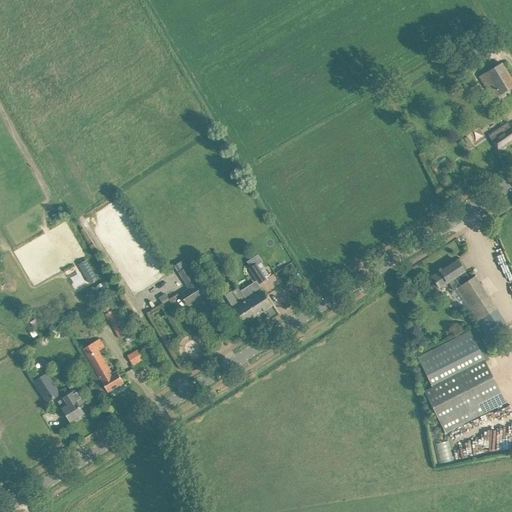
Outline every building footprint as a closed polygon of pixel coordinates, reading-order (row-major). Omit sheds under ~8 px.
[(509,92),(508,90),(511,87),(511,81),(501,64),(480,77),(493,99),(502,94),(503,96),(509,92)] [(506,124),(489,136),(499,151),(511,141),(511,123),(507,127),(506,124)] [(85,259),(77,264),(90,284),(97,279),(85,259)] [(478,321),(496,309),(474,276),(469,279),(464,271),(458,261),(433,277),(440,288),(449,282),(454,290),(456,288),(478,321)] [(266,279),(260,269),(261,268),(258,263),(257,264),(256,263),(254,264),(253,262),(248,265),(249,267),(249,268),(259,284),(266,279)] [(187,267),(178,273),(188,288),(180,294),(187,305),(204,294),(187,267)] [(246,300),(246,299),(238,287),(231,292),(239,305),(234,308),(234,309),(228,312),(227,315),(227,316),(228,318),(229,319),(231,321),(234,321),(239,317),(243,323),(256,315),(246,300)] [(246,300),(246,299),(246,300),(256,315),(272,305),(262,290),(246,300)] [(165,294),(159,298),(163,304),(169,300),(165,294)] [(100,303),(105,312),(113,307),(108,298),(100,303)] [(469,335),(421,361),(435,387),(426,392),(446,430),(503,400),(469,335)] [(82,349),(103,383),(108,392),(124,383),(117,371),(112,374),(98,351),(104,347),(99,339),(82,349)] [(143,360),(137,350),(127,355),(133,366),(143,360)] [(33,381),(46,403),(60,394),(46,373),(33,381)] [(58,401),(70,421),(83,413),(78,405),(83,402),(75,390),(64,397),(58,401)] [(435,443),(439,463),(454,460),(449,440),(435,443)]
